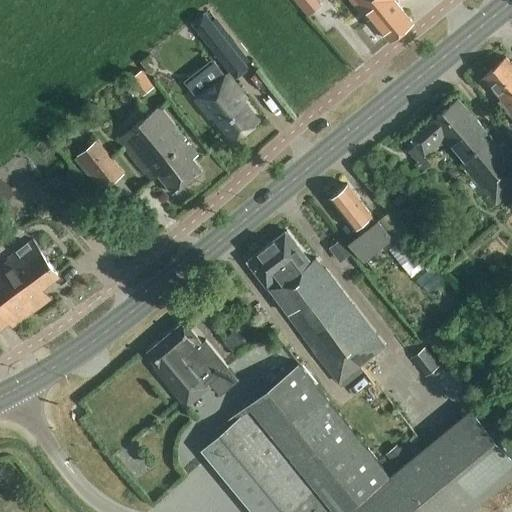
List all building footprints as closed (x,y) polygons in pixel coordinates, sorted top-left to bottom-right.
[(351,0),(368,21),(372,17),(391,41),(413,22),(394,0),(351,0)] [(206,15),(193,25),(236,78),(248,68),(206,15)] [(502,99),(499,102),(509,113),(511,115),(511,63),(506,57),(483,77),(502,99)] [(130,79),(143,95),(154,86),(141,70),(130,79)] [(261,122),(245,102),(248,100),(229,76),(197,101),(212,119),(215,117),(235,142),(261,122)] [(496,204),(511,190),(511,149),(506,143),(501,146),(460,99),(433,122),(444,136),(465,160),(461,164),(496,204)] [(200,156),(165,112),(155,120),(151,114),(119,139),(154,184),(162,178),(175,194),(202,173),(194,162),(200,156)] [(416,160),(444,136),(433,122),(412,140),(416,146),(409,152),(416,160)] [(74,159),(101,192),(104,189),(123,174),(96,141),(77,156),(74,159)] [(330,198),(353,228),(371,214),(348,184),(330,198)] [(0,245),(9,239),(2,230),(0,232),(0,245)] [(288,232),(270,246),(363,366),(388,346),(320,258),(312,263),(288,232)] [(394,242),(414,267),(425,258),(405,233),(394,242)] [(37,240),(0,267),(0,310),(9,323),(10,323),(13,327),(52,299),(51,297),(45,302),(38,291),(44,287),(54,280),(61,274),(61,273),(37,240)] [(339,240),(330,248),(341,261),(350,254),(339,240)] [(342,382),(363,366),(270,246),(249,263),(268,288),(270,287),(284,305),(282,306),(342,382)] [(0,329),(9,323),(0,310),(0,329)] [(210,383),(229,367),(216,351),(215,353),(206,342),(188,320),(150,352),(159,364),(155,367),(188,407),(213,386),(210,383)] [(411,358),(425,377),(440,365),(426,347),(411,358)] [(202,448),(256,511),(454,511),(511,465),(511,457),(473,410),(392,476),(299,363),(228,419),(232,424),(220,434),(202,448)]
